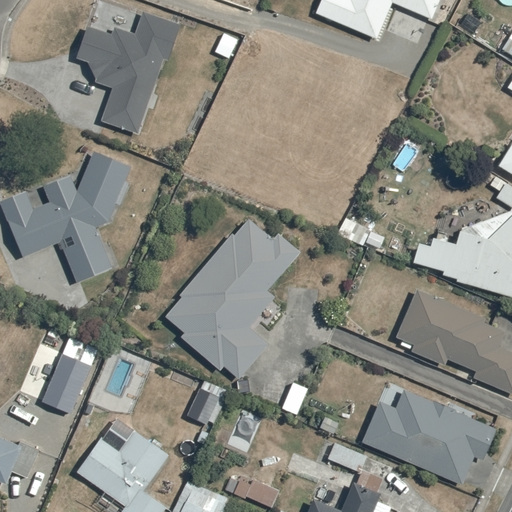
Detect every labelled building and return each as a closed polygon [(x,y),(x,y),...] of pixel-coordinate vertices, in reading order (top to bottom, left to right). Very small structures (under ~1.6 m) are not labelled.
[(110,0),(92,0),(76,49),(74,57),(99,65),(94,80),(115,87),(103,121),(139,133),(163,59),(168,60),(180,23),(155,15),(110,0)] [(230,58),(238,38),(223,32),(214,52),(230,58)] [(511,144),(499,166),(511,173),(511,144)] [(61,242),(77,281),(114,267),(99,227),(108,223),(115,205),(122,208),(130,185),(124,182),(130,166),(93,151),(86,166),(0,199),(23,257),(61,242)] [(511,188),(451,165),(414,260),(511,298),(511,188)] [(224,245),(222,244),(190,282),(192,284),(166,315),(186,331),(182,336),(220,368),(223,365),(239,378),(267,345),(248,328),(273,299),(266,293),(300,252),(280,235),(275,240),(248,217),(224,245)] [(511,392),(511,328),(418,288),(394,343),(444,364),(447,358),(474,370),(471,375),(511,392)] [(210,426),(224,393),(200,382),(186,415),(210,426)] [(484,456),(496,429),(387,382),(362,441),(463,483),(476,453),(484,456)] [(169,453),(136,431),(114,416),(100,438),(77,471),(106,490),(99,500),(116,511),(162,511),(166,506),(144,491),(169,453)] [(35,423),(25,447),(0,436),(0,480),(7,483),(12,471),(27,477),(48,428),(35,423)] [(272,506),(279,489),(231,470),(224,487),(272,506)] [(175,511),(221,511),(228,499),(190,481),(175,511)] [(351,486),(341,510),(314,498),(308,511),(389,511),(393,504),(351,486)]
